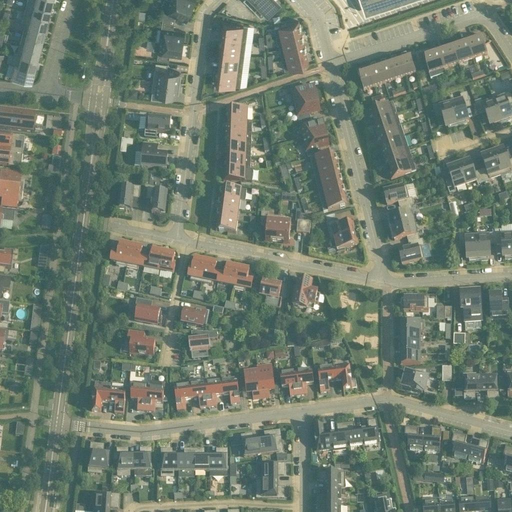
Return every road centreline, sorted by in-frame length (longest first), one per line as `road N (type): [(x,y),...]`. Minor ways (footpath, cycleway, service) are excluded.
road 1 (tertiary): [(90,165),(56,422)]
road 2 (residential): [(220,0),(204,21),(177,241)]
road 3 (residential): [(302,413),(137,432),(56,422)]
road 4 (residential): [(330,66),(386,283)]
road 5 (residential): [(511,432),(394,401),(302,413)]
road 6 (residential): [(511,57),(485,14),(330,66)]
road 7 (residential): [(177,241),(386,283)]
road 8 (residential): [(303,508),(134,511)]
road 9 (residential): [(386,283),(511,276)]
